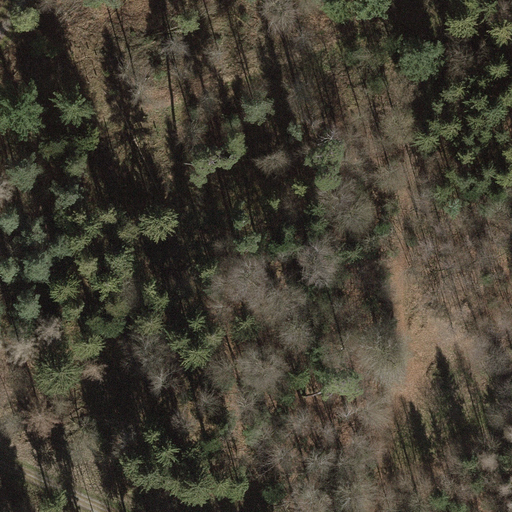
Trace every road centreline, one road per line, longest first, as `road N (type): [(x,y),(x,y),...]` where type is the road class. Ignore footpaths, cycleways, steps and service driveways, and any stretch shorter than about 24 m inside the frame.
road 1 (track): [(437,0),(403,311),(359,511)]
road 2 (track): [(0,461),(113,511)]
